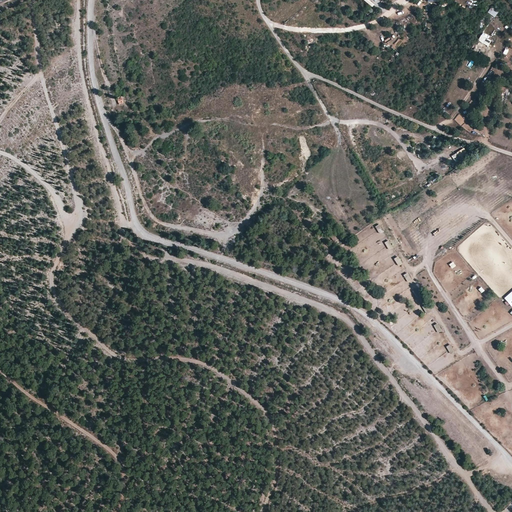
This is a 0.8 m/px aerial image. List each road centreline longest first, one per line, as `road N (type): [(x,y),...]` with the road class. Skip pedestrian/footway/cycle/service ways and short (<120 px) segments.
road 1 (unclassified): [(511,461),(353,306),(139,234),(93,81),(91,0)]
road 2 (track): [(263,511),(278,466),(276,431),(260,403),(192,358),(111,351),(49,282),(70,228),(58,200),(0,152)]
road 3 (track): [(493,511),(344,319),(263,283),(154,256),(129,242),(123,220)]
road 4 (track): [(258,0),(296,65),(438,130),(511,154)]
road 5 (track): [(32,0),(41,78),(78,204),(70,228)]
road 6 (track): [(0,370),(111,448),(125,472),(118,511)]
